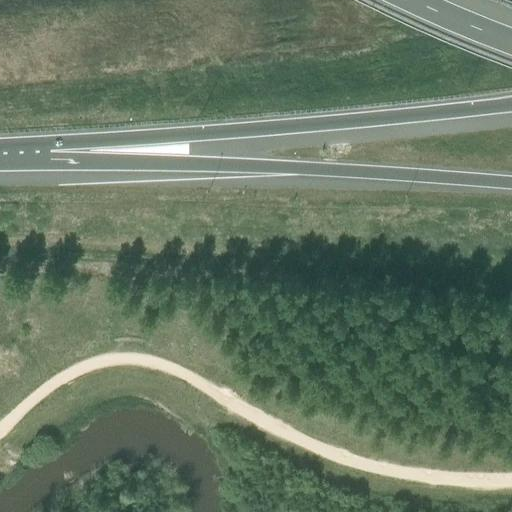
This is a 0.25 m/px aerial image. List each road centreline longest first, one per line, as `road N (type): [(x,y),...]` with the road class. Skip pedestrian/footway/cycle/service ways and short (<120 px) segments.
road 1 (track): [(511,481),(441,480),(345,460),(138,359),(74,371),(0,430)]
road 2 (motorway): [(52,152),(511,109)]
road 3 (motorway): [(52,152),(511,184)]
